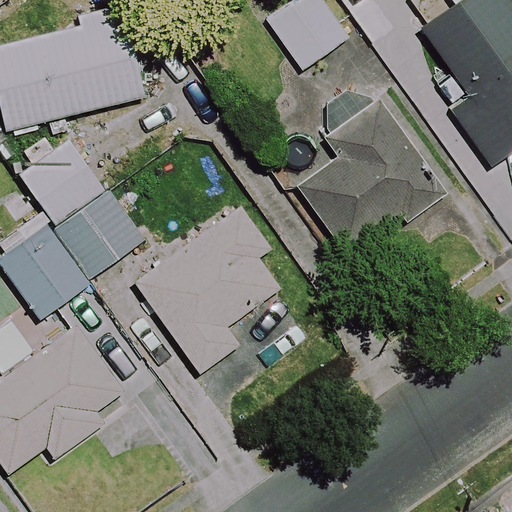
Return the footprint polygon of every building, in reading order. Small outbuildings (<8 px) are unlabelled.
[(345,39),(318,0),(295,0),(265,21),(299,71),(345,39)] [(511,8),(506,0),(460,0),(452,6),(419,29),(466,97),(449,110),(489,166),(511,149),(511,8)] [(137,97),(118,20),(0,48),(0,124),(1,130),(137,97)] [(341,258),(392,221),(398,229),(440,199),(428,182),(372,104),(279,171),(341,258)] [(139,240),(85,169),(39,204),(50,219),(0,256),(0,270),(37,318),(139,240)] [(280,287),(259,258),(271,249),(238,203),(221,215),(128,282),(195,375),(234,346),(222,329),(280,287)] [(118,393),(73,329),(0,379),(0,466),(5,473),(44,446),(52,458),(101,424),(92,411),(118,393)]
